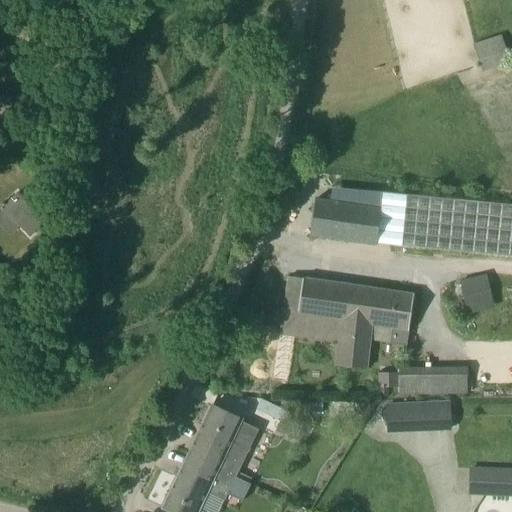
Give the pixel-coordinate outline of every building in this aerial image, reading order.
[(507,57),(499,35),(474,44),(483,67),(507,57)] [(45,221),(17,192),(0,208),(0,224),(10,235),(18,227),(28,238),(45,221)] [(511,232),(511,208),(385,194),(382,218),(511,232)] [(315,199),(309,235),(376,245),(381,209),(315,199)] [(485,275),(460,282),(466,303),(491,296),(485,275)] [(369,341),(390,344),(407,346),(414,295),(288,277),(280,334),(338,342),(335,366),(366,370),(369,341)] [(398,394),(467,393),(467,368),(398,369),(398,373),(378,373),(378,387),(380,387),(380,396),(387,396),(387,387),(398,387),(398,394)] [(454,429),(453,400),(386,402),(387,431),(454,429)] [(271,404),(265,416),(280,423),(285,410),(271,404)] [(212,405),(188,455),(235,477),(258,429),(241,421),(242,419),(212,405)] [(235,477),(188,455),(162,508),(169,511),(197,511),(207,493),(224,501),(235,477)] [(511,471),(470,469),(469,493),(475,494),(475,496),(485,496),(485,494),(511,495),(511,471)]
